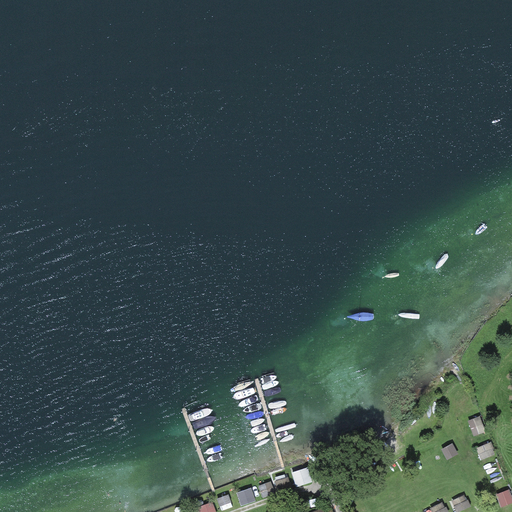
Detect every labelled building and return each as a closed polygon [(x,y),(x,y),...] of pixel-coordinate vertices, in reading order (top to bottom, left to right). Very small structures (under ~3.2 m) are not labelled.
[(469,420),(475,435),(487,431),(481,415),(469,420)] [(481,459),(496,454),(492,442),(477,447),(481,459)] [(443,448),(448,459),(459,454),(453,443),(443,448)] [(297,487),(314,482),(309,467),(292,473),(297,487)] [(280,490),(292,484),(288,476),(276,481),(280,490)] [(272,481),(260,486),(264,497),(276,493),(272,481)] [(238,492),(242,505),(257,500),(252,488),(238,492)] [(511,492),(510,488),(497,494),(502,507),(511,503),(511,492)] [(457,511),(472,506),(467,494),(452,500),(457,511)] [(219,499),(222,509),(233,506),(229,495),(219,499)] [(199,511),(217,511),(214,502),(198,508),(199,511)]
